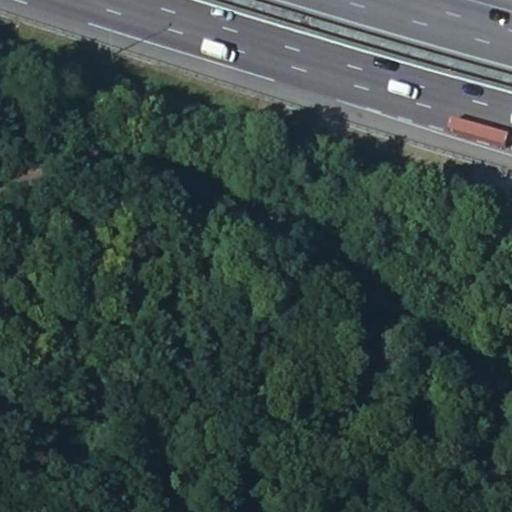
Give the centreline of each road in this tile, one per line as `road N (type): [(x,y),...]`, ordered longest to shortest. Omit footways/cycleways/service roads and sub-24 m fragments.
road 1 (track): [(0,201),(91,166),(152,173),(232,201),(302,243),(392,321),(511,395)]
road 2 (motorway): [(122,0),(511,117)]
road 3 (motorway): [(511,39),(367,0)]
